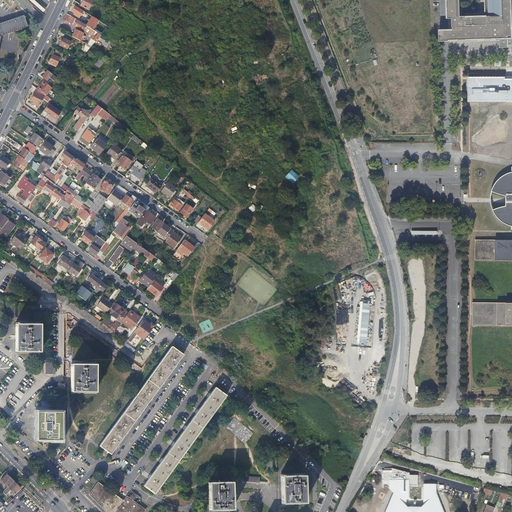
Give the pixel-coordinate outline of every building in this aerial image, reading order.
[(73,1),(72,4),(75,6),(79,8),(80,6),(89,10),(93,0),(82,0),(80,4),(74,1),(73,1)] [(511,0),(447,0),(448,18),(453,18),(453,29),(444,29),(440,30),(440,41),(446,41),(464,40),(503,39),(511,38),(511,0)] [(79,8),(75,6),(72,11),(75,13),(74,14),(79,17),(80,15),(81,13),(83,10),(79,8)] [(91,45),(94,41),(100,34),(87,26),(87,25),(67,14),(65,17),(62,24),(84,31),(85,30),(94,34),(88,44),(91,45)] [(0,41),(1,38),(3,36),(28,28),(24,16),(0,23),(0,41)] [(91,25),(90,27),(97,31),(101,25),(94,22),(92,26),(91,25)] [(75,30),(72,36),(82,41),(84,36),(82,35),(83,33),(75,30)] [(61,43),(60,45),(67,49),(68,46),(71,48),(74,43),(70,42),(63,39),(62,41),(61,43)] [(61,60),(59,59),(61,56),(55,53),(50,63),(52,64),(51,66),(55,68),(58,61),(60,62),(61,60)] [(56,80),(58,78),(48,70),(43,77),(47,81),(49,78),(50,79),(52,77),(56,80)] [(506,77),(468,76),(468,102),(511,101),(511,78),(506,78),(506,77)] [(43,81),(37,89),(37,90),(46,96),(52,88),(49,86),(43,81)] [(46,104),(48,98),(46,96),(37,90),(36,93),(35,93),(31,101),(33,102),(32,104),(39,107),(42,102),(46,104)] [(61,113),(49,104),(44,111),(56,120),(61,113)] [(97,114),(106,120),(108,117),(110,115),(98,104),(91,113),(95,117),(97,114)] [(74,128),(78,131),(84,122),(90,114),(78,106),(74,112),(81,117),(74,128)] [(120,126),(122,124),(110,115),(108,117),(120,126)] [(28,135),(32,129),(28,127),(24,132),(28,135)] [(96,133),(88,127),(79,140),(87,146),(96,133)] [(226,151),(234,146),(225,132),(217,137),(226,151)] [(40,148),(45,141),(34,134),(29,141),(36,146),(39,149),(40,148)] [(10,139),(7,136),(6,139),(13,145),(15,142),(10,139)] [(96,154),(98,155),(107,144),(98,137),(91,147),(98,152),(96,154)] [(36,146),(29,141),(26,145),(24,148),(34,156),(36,153),(34,152),(35,150),(34,150),(36,146)] [(39,149),(47,155),(52,148),(53,147),(45,141),(39,149)] [(3,144),(1,148),(7,153),(10,149),(3,144)] [(115,159),(121,152),(122,150),(113,144),(107,153),(115,159)] [(29,159),(31,160),(34,156),(24,148),(22,147),(20,149),(23,150),(20,155),(25,158),(27,154),(30,156),(30,158),(29,159)] [(54,184),(62,174),(67,166),(74,158),(74,157),(65,151),(61,155),(65,158),(63,160),(64,161),(63,163),(65,165),(52,182),(54,184)] [(110,166),(113,168),(117,163),(125,169),(131,161),(125,157),(126,156),(121,152),(115,159),(110,166)] [(20,170),(22,172),(26,166),(29,163),(20,156),(14,165),(18,168),(21,165),(23,166),(20,170)] [(0,168),(2,171),(4,168),(5,169),(10,163),(2,157),(0,160),(0,168)] [(73,165),(81,170),(84,166),(85,165),(80,161),(81,160),(77,157),(76,159),(74,158),(67,166),(71,169),(73,165)] [(36,170),(43,176),(45,174),(41,172),(45,166),(49,169),(52,164),(50,163),(52,161),(50,159),(48,161),(44,158),(39,166),(36,170)] [(136,160),(129,170),(133,172),(134,173),(132,176),(139,181),(146,171),(141,167),(143,165),(136,160)] [(28,164),(36,170),(39,166),(31,161),(28,164)] [(88,178),(92,173),(93,172),(87,168),(83,174),(88,178)] [(300,177),(292,170),(285,177),(293,184),(300,177)] [(0,184),(3,187),(11,177),(2,171),(0,174),(0,184)] [(45,174),(43,176),(50,181),(54,175),(47,171),(45,174)] [(511,171),(509,172),(507,173),(505,174),(501,176),(499,179),(496,182),(494,185),(493,187),(492,190),(500,194),(505,195),(507,195),(507,201),(507,205),(503,206),(501,206),(493,209),(494,212),(497,216),(498,218),(501,221),(503,222),(506,224),(509,225),(511,226),(511,229),(511,171)] [(85,182),(94,188),(101,180),(98,177),(98,176),(96,175),(95,175),(92,173),(88,178),(85,182)] [(54,184),(57,185),(60,181),(59,180),(61,177),(62,177),(63,175),(62,174),(54,184)] [(25,176),(17,187),(21,189),(21,188),(25,191),(22,195),(20,194),(17,199),(23,203),(26,199),(31,193),(36,187),(27,180),(28,179),(25,176)] [(50,193),(57,185),(54,184),(52,182),(50,181),(43,176),(38,184),(50,193)] [(151,188),(156,192),(161,184),(159,183),(161,180),(156,177),(154,179),(151,177),(145,186),(150,189),(151,188)] [(112,186),(104,181),(99,188),(107,194),(112,186)] [(176,189),(167,182),(161,191),(170,197),(176,189)] [(59,200),(65,191),(62,189),(57,185),(50,193),(59,200)] [(77,194),(80,189),(76,186),(73,191),(68,187),(65,191),(70,195),(74,198),(77,194)] [(120,202),(124,196),(120,193),(119,193),(114,189),(109,196),(119,203),(120,202)] [(190,197),(191,195),(184,189),(182,191),(190,197)] [(59,202),(62,205),(70,195),(65,191),(59,200),(58,202),(55,205),(56,206),(59,202)] [(96,214),(107,199),(100,194),(94,203),(90,209),(91,210),(96,214)] [(67,208),(73,200),(74,198),(70,195),(62,205),(67,208)] [(134,202),(137,198),(133,195),(130,198),(127,196),(123,202),(126,204),(125,205),(126,205),(127,205),(130,207),(134,202)] [(83,204),(90,209),(94,203),(87,198),(83,204)] [(182,205),(174,199),(170,205),(178,210),(182,205)] [(142,214),(145,210),(134,202),(130,207),(130,208),(129,210),(139,217),(141,215),(142,214)] [(193,208),(186,204),(180,212),(187,217),(193,208)] [(90,214),(81,208),(76,215),(85,221),(90,214)] [(119,223),(123,218),(129,210),(126,208),(116,221),(119,223)] [(139,218),(136,222),(141,226),(144,222),(147,225),(148,222),(150,223),(152,220),(151,219),(153,215),(149,213),(150,212),(147,209),(146,211),(146,210),(143,214),(142,214),(141,215),(142,216),(140,219),(139,218)] [(8,220),(10,217),(7,215),(6,215),(5,214),(6,213),(3,210),(0,214),(0,221),(4,225),(8,220)] [(205,213),(198,222),(208,229),(214,221),(205,213)] [(313,226),(322,231),(328,217),(320,213),(313,226)] [(14,224),(18,226),(23,219),(20,216),(14,224)] [(95,216),(94,218),(99,222),(94,229),(93,228),(90,232),(93,234),(92,235),(94,237),(95,235),(104,222),(95,216)] [(129,222),(123,218),(119,223),(113,231),(123,239),(130,229),(126,226),(129,222)] [(162,222),(157,218),(151,227),(156,231),(162,222)] [(50,226),(52,228),(57,222),(52,219),(48,224),(50,226)] [(56,226),(63,231),(71,221),(69,219),(67,222),(61,219),(56,226)] [(1,229),(5,232),(8,234),(14,225),(8,220),(4,225),(2,228),(1,229)] [(157,232),(165,237),(172,229),(164,223),(157,232)] [(88,244),(90,243),(94,237),(92,235),(93,234),(90,232),(89,234),(86,231),(81,239),(88,244)] [(167,239),(165,241),(174,247),(181,238),(172,231),(167,239)] [(11,241),(21,249),(28,240),(28,239),(18,232),(11,241)] [(35,249),(39,252),(46,243),(33,233),(28,239),(28,240),(31,243),(32,243),(36,247),(35,249)] [(89,249),(96,254),(99,250),(105,242),(95,235),(94,237),(90,243),(92,245),(89,249)] [(131,250),(133,247),(137,243),(126,235),(120,244),(121,245),(123,243),(123,244),(125,241),(131,246),(129,249),(131,250)] [(195,247),(185,239),(173,255),(180,260),(184,254),(188,257),(195,247)] [(511,239),(475,239),(475,259),(511,259),(511,302),(472,302),(472,324),(511,324),(511,239)] [(105,242),(99,250),(103,253),(109,244),(106,241),(105,242)] [(133,247),(143,255),(147,250),(144,248),(137,243),(133,247)] [(105,265),(108,268),(112,263),(114,264),(125,250),(119,245),(105,265)] [(54,254),(46,248),(39,257),(47,263),(54,254)] [(152,261),(153,259),(156,257),(155,256),(148,251),(147,250),(143,255),(142,256),(143,257),(144,255),(152,261)] [(57,262),(68,270),(73,263),(62,255),(57,262)] [(113,330),(13,258),(9,263),(18,269),(66,304),(109,336),(113,330)] [(129,273),(134,267),(128,262),(123,269),(129,273)] [(73,263),(68,270),(76,275),(81,268),(73,263)] [(129,273),(127,277),(131,280),(139,269),(135,266),(134,267),(129,273)] [(149,268),(139,281),(148,287),(153,280),(157,274),(149,268)] [(170,278),(174,281),(179,274),(175,271),(170,278)] [(108,286),(91,273),(87,279),(97,287),(94,291),(97,293),(100,290),(103,292),(108,286)] [(163,287),(153,280),(148,287),(147,288),(156,296),(163,287)] [(92,293),(81,285),(75,293),(85,301),(92,293)] [(97,305),(106,312),(108,309),(112,304),(103,297),(97,305)] [(8,303),(8,299),(5,299),(5,316),(13,316),(19,316),(18,304),(8,303)] [(112,304),(108,309),(111,311),(109,312),(113,315),(119,319),(124,313),(124,312),(120,309),(121,308),(113,302),(112,304)] [(127,314),(121,321),(131,329),(140,317),(130,310),(127,314)] [(113,316),(121,322),(121,321),(127,314),(124,313),(119,319),(113,315),(113,316)] [(102,321),(114,330),(119,324),(116,322),(114,325),(104,318),(102,321)] [(144,339),(154,325),(151,323),(150,325),(143,320),(128,339),(130,341),(136,333),(144,339)] [(17,342),(17,346),(17,351),(39,351),(39,346),(39,342),(39,332),(39,328),(39,323),(18,323),(17,323),(17,328),(17,332),(17,337),(17,342)] [(123,345),(134,352),(135,351),(136,350),(125,343),(123,345)] [(103,443),(102,443),(100,445),(99,446),(111,454),(116,447),(118,443),(128,430),(131,427),(140,414),(143,410),(152,397),(154,394),(164,381),(167,377),(176,364),(179,361),(183,354),(172,346),(170,349),(171,350),(169,353),(167,352),(164,357),(165,358),(163,361),(162,360),(158,365),(159,366),(157,370),(155,369),(152,373),(153,374),(151,377),(150,376),(145,382),(147,383),(144,386),(143,385),(140,390),(141,391),(139,394),(138,393),(133,399),(135,400),(132,403),(131,402),(128,407),(129,407),(127,410),(126,410),(121,415),(123,416),(120,419),(119,418),(116,423),(117,424),(115,427),(113,426),(109,432),(111,433),(108,436),(107,435),(107,436),(106,437),(104,440),(105,441),(103,443)] [(0,381),(11,367),(0,358),(0,381)] [(46,362),(46,374),(56,374),(56,362),(46,362)] [(95,364),(72,363),(72,368),(72,372),(72,377),(72,382),(72,386),(72,391),(94,392),(94,387),(94,383),(94,373),(94,369),(95,364)] [(215,387),(210,394),(207,397),(198,410),(195,413),(186,426),(183,430),(174,442),(172,446),(162,459),(160,462),(150,475),(148,479),(143,485),(154,493),(157,490),(155,489),(157,486),(159,487),(161,484),(162,482),(161,481),(163,478),(164,479),(168,474),(167,473),(169,470),(171,471),(174,466),(173,465),(175,462),(176,463),(179,460),(180,457),(179,457),(181,454),(183,454),(186,450),(185,449),(187,446),(188,447),(192,441),(191,440),(193,438),(194,438),(198,433),(197,433),(199,430),(200,431),(204,425),(203,424),(205,421),(206,422),(210,417),(209,416),(211,413),(212,414),(216,409),(215,408),(217,405),(218,406),(222,401),(221,400),(223,397),(224,398),(226,396),(226,395),(215,387)] [(60,411),(38,411),(38,416),(38,423),(38,426),(37,430),(37,434),(37,439),(60,439),(60,423),(60,416),(60,411)] [(272,470),(276,470),(276,467),(276,458),(265,458),(265,454),(262,454),(262,471),(272,470)] [(382,487),(384,487),(384,486),(387,486),(390,489),(393,493),(385,511),(444,511),(437,493),(437,484),(424,484),(424,506),(422,507),(408,507),(406,506),(406,499),(409,497),(409,486),(411,486),(419,486),(419,475),(410,475),(410,473),(392,468),(384,468),(384,470),(382,470),(382,487)] [(303,475),(282,475),(282,480),(282,484),(282,489),(282,494),(282,498),(282,503),(304,502),(304,497),(304,494),(304,484),(303,480),(303,475)] [(209,482),(209,487),(209,490),(210,500),(210,504),(210,509),(231,509),(231,504),(231,500),(231,495),(231,490),(230,486),(230,481),(209,482)] [(91,494),(108,511),(143,511),(145,509),(127,496),(123,501),(99,483),(91,494)] [(508,495),(500,492),(496,505),(500,507),(503,499),(506,500),(508,495)] [(30,497),(16,511),(27,511),(36,503),(30,497)] [(36,503),(27,511),(41,511),(43,510),(36,503)]
